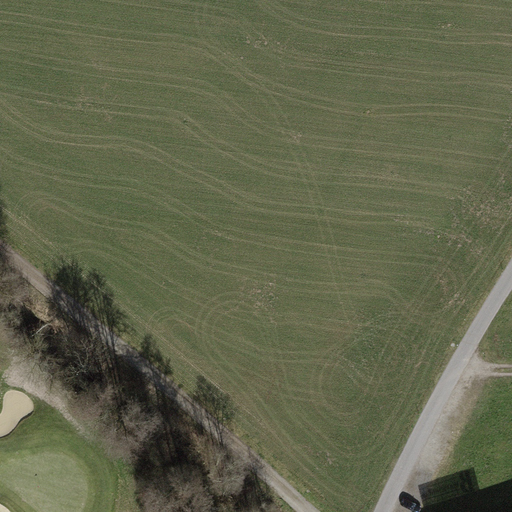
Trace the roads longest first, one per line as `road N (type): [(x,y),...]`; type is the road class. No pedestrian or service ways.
road 1 (track): [(0,247),(309,511)]
road 2 (track): [(380,511),(511,276)]
